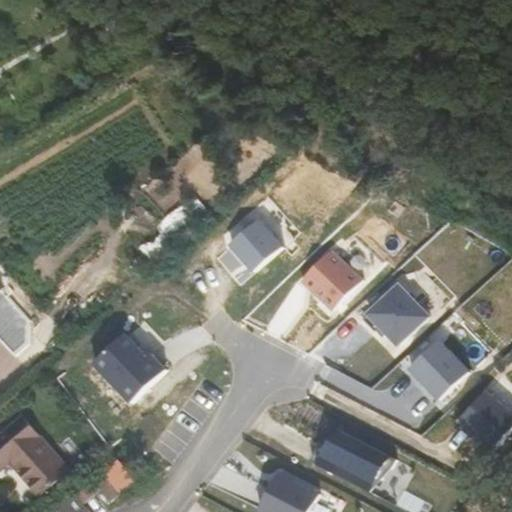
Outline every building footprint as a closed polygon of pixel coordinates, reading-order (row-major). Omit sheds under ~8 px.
[(118,39),(104,15),(84,26),(99,51),(118,39)] [(289,248),(265,219),(234,245),(258,274),(289,248)] [(366,281),(332,251),(305,281),(339,311),(366,281)] [(0,337),(18,357),(30,347),(34,321),(6,291),(8,289),(0,280),(0,337)] [(433,317),(401,284),(371,314),(403,347),(433,317)] [(155,359),(134,337),(105,364),(140,403),(176,370),(161,354),(155,359)] [(472,372),(442,340),(413,367),(443,398),(472,372)] [(511,437),(511,408),(488,392),(462,427),(500,454),(511,437)] [(0,441),(0,470),(2,473),(13,465),(42,498),(72,472),(25,420),(0,441)] [(381,492),(400,458),(347,428),(328,463),(381,492)] [(107,485),(119,499),(136,483),(120,463),(96,483),(102,490),(107,485)] [(317,511),(327,493),(284,472),(264,511),(266,511),(317,511)]
